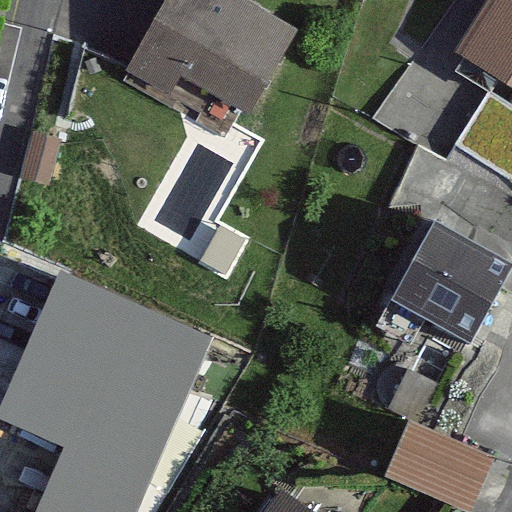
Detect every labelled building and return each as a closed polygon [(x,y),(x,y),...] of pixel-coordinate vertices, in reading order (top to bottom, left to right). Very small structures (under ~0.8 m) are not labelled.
[(169,0),(132,67),(172,90),(181,74),(247,110),(293,29),(267,15),(272,6),(260,0),(169,0)] [(511,0),(489,0),(456,51),(511,86),(511,0)] [(511,109),(489,95),(456,146),(511,180),(511,179),(511,109)] [(510,266),(431,223),(391,297),(470,340),(510,266)] [(208,340),(60,278),(1,417),(67,445),(148,480),(208,340)] [(365,390),(389,402),(397,386),(372,374),(365,390)] [(411,420),(387,473),(466,508),(490,455),(411,420)] [(36,511),(132,511),(148,480),(67,445),(36,511)] [(306,511),(278,492),(263,511),(306,511)]
